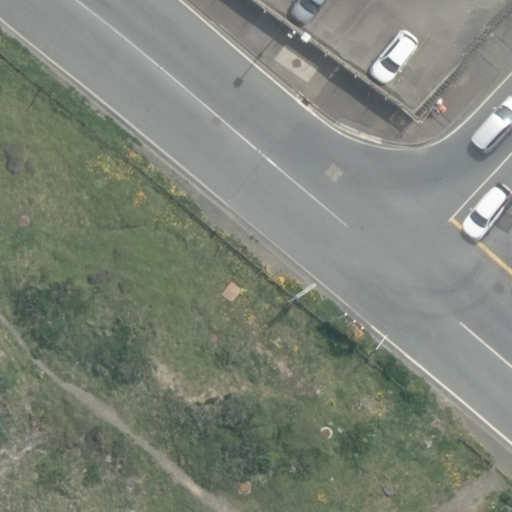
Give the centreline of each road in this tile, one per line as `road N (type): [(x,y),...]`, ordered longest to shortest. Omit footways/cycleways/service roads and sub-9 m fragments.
road 1 (secondary): [(402,270),(75,0)]
road 2 (unclassified): [(511,147),(402,270)]
road 3 (secondary): [(511,366),(402,270)]
